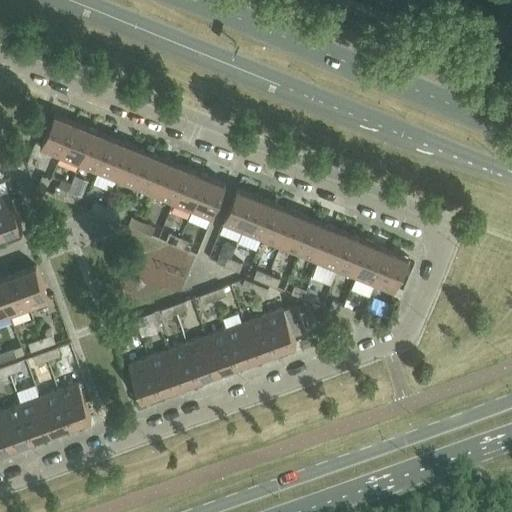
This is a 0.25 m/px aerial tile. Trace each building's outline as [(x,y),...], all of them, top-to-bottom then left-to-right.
[(40,148),(60,157),(75,121),(55,113),(40,148)] [(94,129),(75,121),(60,157),(79,164),(94,129)] [(112,136),(94,129),(79,164),(98,172),(112,136)] [(131,144),(112,136),(98,172),(117,180),(131,144)] [(150,152),(131,144),(117,180),(136,187),(150,152)] [(169,159),(150,152),(136,187),(155,195),(169,159)] [(188,167),(169,159),(155,195),(174,203),(188,167)] [(207,175),(188,167),(174,203),(192,210),(207,175)] [(51,178),(50,178),(43,175),(38,187),(46,190),(51,178)] [(227,183),(207,175),(192,210),(212,218),(227,183)] [(53,193),(65,198),(69,190),(57,185),(53,193)] [(223,223),(243,231),(257,195),(237,187),(223,223)] [(80,195),(69,190),(65,198),(77,203),(80,195)] [(10,192),(0,195),(0,225),(3,235),(23,228),(10,192)] [(262,238),(276,203),(257,195),(243,231),(262,238)] [(91,209),(103,214),(106,206),(95,201),(91,209)] [(281,246),(295,210),(276,203),(262,238),(281,246)] [(118,210),(106,206),(103,214),(114,219),(118,210)] [(300,254),(314,218),(295,210),(281,246),(300,254)] [(129,225),(141,229),(144,221),(132,216),(129,225)] [(318,261),(333,226),(314,218),(300,254),(318,261)] [(155,226),(144,221),(141,229),(152,234),(155,226)] [(337,269),(352,233),(333,226),(318,261),(337,269)] [(170,232),(166,240),(178,245),(181,237),(170,232)] [(356,277),(371,241),(352,233),(337,269),(356,277)] [(190,250),(193,242),(181,237),(178,245),(190,250)] [(375,284),(390,249),(371,241),(356,277),(375,284)] [(223,246),(220,253),(232,258),(236,247),(228,244),(223,246)] [(395,292),(409,257),(390,249),(375,284),(395,292)] [(229,266),(232,258),(220,253),(217,261),(229,266)] [(240,271),(243,263),(232,258),(229,266),(240,271)] [(37,265),(17,273),(30,309),(50,301),(37,265)] [(266,282),(270,274),(258,269),(254,277),(266,282)] [(17,273),(0,278),(0,285),(11,316),(30,309),(17,273)] [(278,287),(281,278),(270,274),(266,282),(278,287)] [(255,292),(259,284),(245,278),(242,286),(255,292)] [(265,296),(269,288),(259,284),(255,292),(265,296)] [(304,297),(307,289),(295,284),(292,292),(304,297)] [(0,285),(0,319),(11,316),(0,285)] [(227,294),(224,286),(212,290),(215,299),(227,294)] [(315,302),(319,294),(307,289),(304,297),(315,302)] [(215,299),(212,290),(200,295),(203,303),(215,299)] [(189,308),(186,300),(174,304),(177,313),(189,308)] [(342,313),(345,305),(333,300),(330,308),(342,313)] [(177,313),(174,304),(162,308),(165,317),(177,313)] [(307,330),(297,304),(284,308),(284,307),(264,314),(277,350),(297,343),(294,335),(307,330)] [(353,318),(356,310),(345,305),(342,313),(353,318)] [(372,326),(375,318),(363,313),(360,321),(372,326)] [(150,322),(147,314),(135,318),(138,327),(150,322)] [(277,350),(264,314),(245,321),(258,357),(277,350)] [(138,327),(135,318),(124,322),(127,331),(138,327)] [(258,357),(245,321),(226,328),(239,364),(258,357)] [(239,364),(226,328),(207,335),(220,371),(239,364)] [(56,342),(53,334),(41,338),(44,346),(56,342)] [(220,371),(207,335),(187,342),(200,378),(220,371)] [(44,346),(41,338),(29,342),(32,351),(44,346)] [(200,378),(187,342),(168,349),(181,385),(200,378)] [(60,355),(57,347),(46,351),(49,359),(60,355)] [(17,356),(14,348),(2,352),(6,360),(17,356)] [(181,385),(168,349),(149,356),(162,392),(181,385)] [(49,359),(46,351),(34,355),(37,363),(49,359)] [(162,392),(149,356),(129,363),(142,399),(162,392)] [(22,369),(19,360),(7,365),(10,373),(22,369)] [(0,376),(10,373),(7,365),(0,367),(0,376)] [(92,417),(79,381),(59,388),(72,425),(92,417)] [(72,425),(59,388),(40,395),(53,432),(72,425)] [(53,432),(40,395),(21,402),(34,438),(53,432)] [(34,438),(21,402),(2,409),(15,445),(34,438)] [(0,450),(15,445),(2,409),(0,409),(0,450)]
